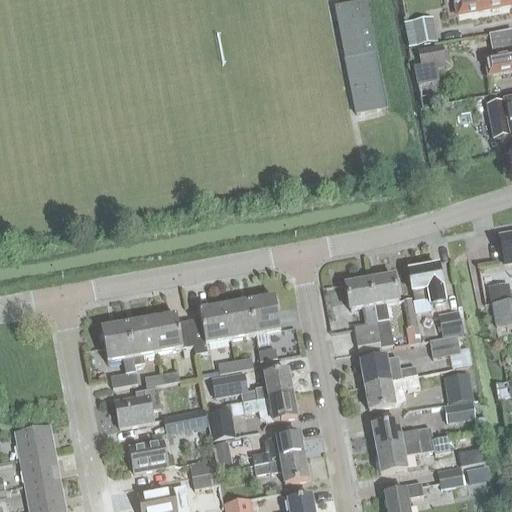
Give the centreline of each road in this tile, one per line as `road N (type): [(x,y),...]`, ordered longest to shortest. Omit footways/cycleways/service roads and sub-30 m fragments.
road 1 (residential): [(345,511),(298,254)]
road 2 (residential): [(61,297),(298,254)]
road 3 (residential): [(298,254),(511,197)]
road 4 (residential): [(101,511),(61,297)]
